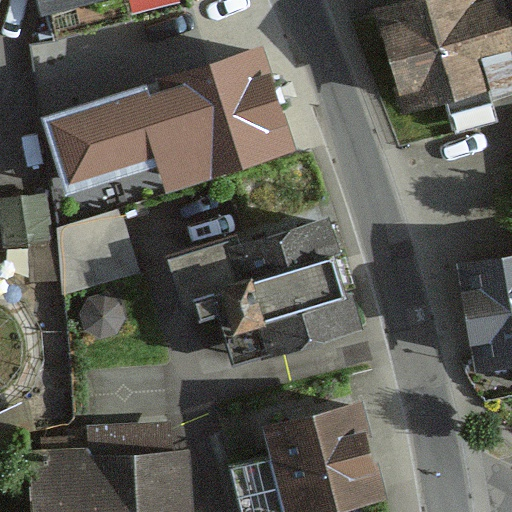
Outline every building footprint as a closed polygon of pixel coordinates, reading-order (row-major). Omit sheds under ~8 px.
[(511,13),(508,0),(439,0),(394,13),(425,121),(511,95),(511,13)] [(284,140),(251,35),(47,98),(71,175),(164,146),(173,175),(284,140)] [(58,197),(8,203),(14,250),(64,243),(58,197)] [(381,326),(346,209),(173,260),(192,322),(228,311),(245,367),(381,326)] [(511,256),(472,263),(487,355),(511,350),(511,256)] [(322,511),(394,497),(375,406),(282,426),(287,453),(241,463),(251,511),(322,511)] [(50,511),(198,511),(192,435),(45,447),(50,511)]
